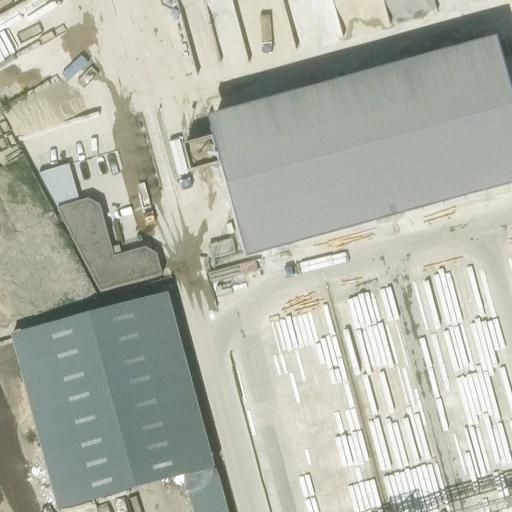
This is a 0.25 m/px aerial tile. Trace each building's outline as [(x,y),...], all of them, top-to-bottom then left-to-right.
[(210,134),(243,255),(511,180),(511,105),(498,54),(210,134)] [(58,209),(79,203),(69,167),(52,172),(39,176),(50,196),(57,210),(58,209)] [(89,200),(58,209),(102,293),(164,276),(158,255),(146,248),(115,257),(101,207),(89,200)] [(234,254),(231,241),(208,247),(211,260),(234,254)] [(96,505),(214,473),(166,296),(48,328),(96,505)] [(227,511),(220,476),(185,483),(190,511),(227,511)]
